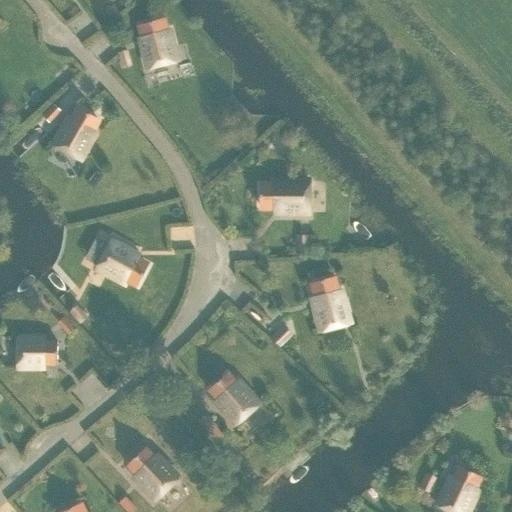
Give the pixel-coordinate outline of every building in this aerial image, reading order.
[(141,25),(146,45),(141,46),(147,69),(177,61),(169,30),(164,31),(161,19),(141,25)] [(129,49),(116,51),(120,68),(132,66),(129,49)] [(61,111),(53,103),(41,115),(49,123),(61,111)] [(79,109),(69,127),(64,124),(53,145),(80,160),(96,132),(91,130),(97,119),(79,109)] [(260,207),(283,207),(283,212),(309,212),(309,181),(274,181),(274,186),(260,185),(260,207)] [(308,235),(295,235),(295,251),(307,252),(308,235)] [(147,265),(128,256),(131,251),(110,240),(96,268),(124,283),(126,278),(137,284),(147,265)] [(312,283),(318,305),(313,306),(320,332),(350,324),(341,290),(336,291),(333,277),(312,283)] [(256,297),(252,306),(269,314),(273,305),(256,297)] [(88,316),(76,304),(67,313),(79,325),(88,316)] [(76,328),(64,316),(57,323),(68,335),(76,328)] [(292,335),(283,326),(271,337),(280,347),(292,335)] [(35,341),(35,337),(17,337),(17,368),(44,368),(44,364),(57,364),(57,341),(35,341)] [(210,388),(224,404),(221,407),(236,425),(259,404),(238,380),(234,383),(226,374),(210,388)] [(205,414),(197,422),(209,434),(218,426),(205,414)] [(129,464),(144,479),(140,483),(156,499),(178,478),(156,454),(152,458),(144,449),(129,464)] [(451,511),(467,511),(478,489),(474,487),(479,476),(460,467),(451,486),(446,484),(437,505),(451,511)] [(426,473),(419,488),(429,493),(437,478),(426,473)] [(126,495),(118,503),(126,511),(133,511),(138,508),(126,495)] [(18,511),(10,502),(2,508),(4,511),(18,511)]
